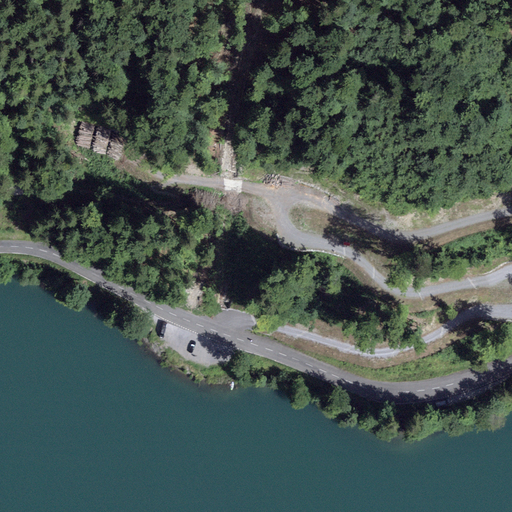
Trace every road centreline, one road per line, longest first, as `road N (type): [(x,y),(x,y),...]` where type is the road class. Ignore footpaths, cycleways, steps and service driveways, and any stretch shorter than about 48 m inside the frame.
road 1 (tertiary): [(0,246),(44,250),(188,321),(370,388),(411,392),(511,366)]
road 2 (track): [(218,332),(239,320),(392,353),(473,312),(511,311)]
road 3 (track): [(511,276),(416,293),(394,287),(346,248),(297,233),(284,219),(284,190)]
road 4 (track): [(284,190),(312,194),(398,239),(511,209)]
road 5 (track): [(77,132),(110,140),(169,178),(189,180)]
